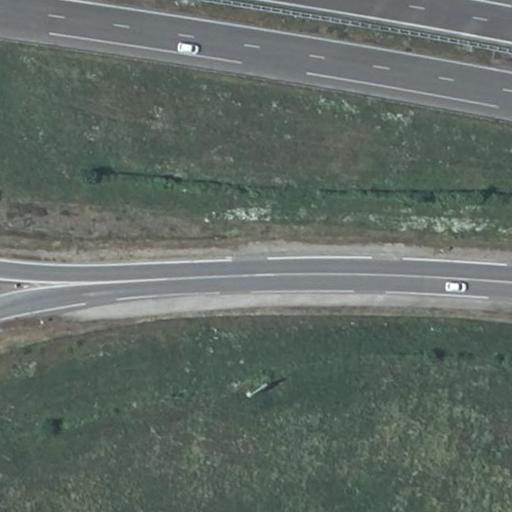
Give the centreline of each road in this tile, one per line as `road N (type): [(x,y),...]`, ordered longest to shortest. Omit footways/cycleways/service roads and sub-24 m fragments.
road 1 (trunk): [(0,8),(511,91)]
road 2 (secondary): [(152,281),(511,286)]
road 3 (secondary): [(0,312),(152,281)]
road 4 (secondary): [(152,281),(0,271)]
road 5 (trunk): [(511,25),(370,0)]
